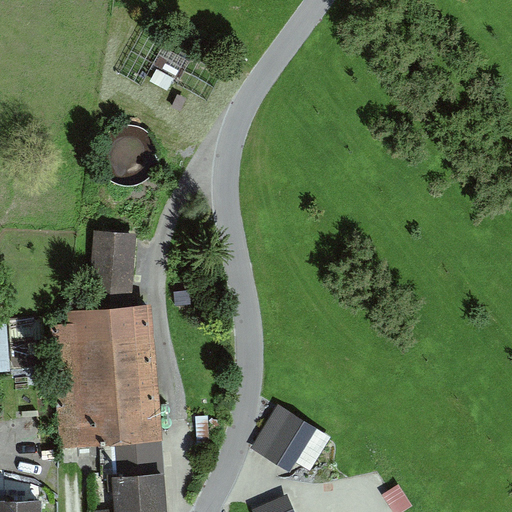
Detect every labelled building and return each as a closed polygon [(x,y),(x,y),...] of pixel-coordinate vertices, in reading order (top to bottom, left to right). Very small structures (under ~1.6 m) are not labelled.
[(110,126),(103,133),(97,142),(95,153),(97,164),(102,174),(111,182),(121,186),(133,186),(143,182),(152,175),(157,166),(160,156),(159,146),(155,137),(149,129),(140,124),(130,121),(120,122),(110,126)] [(143,235),(96,231),(92,292),(139,296),(143,235)] [(169,463),(155,305),(54,313),(65,448),(116,444),(118,467),(169,463)] [(0,328),(0,364),(12,363),(10,328),(0,328)] [(318,425),(279,402),(252,446),(291,469),(318,425)] [(166,511),(163,473),(114,477),(117,509),(100,511),(166,511)] [(294,511),(287,496),(252,511),(294,511)] [(0,511),(50,511),(50,498),(0,500),(0,511)]
